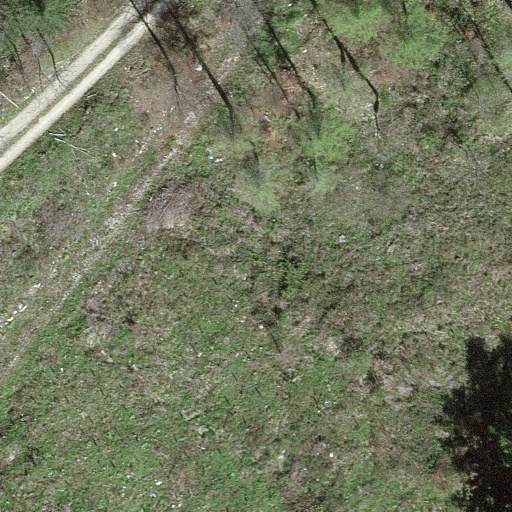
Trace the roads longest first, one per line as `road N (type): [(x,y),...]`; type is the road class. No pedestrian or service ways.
road 1 (track): [(263,0),(200,101),(0,358)]
road 2 (track): [(162,0),(0,154)]
